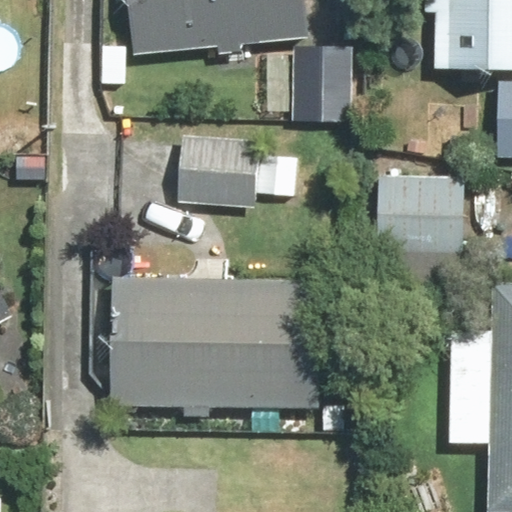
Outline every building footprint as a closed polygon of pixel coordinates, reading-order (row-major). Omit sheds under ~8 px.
[(315,0),(142,0),(147,53),(319,37),(315,0)] [(511,0),(445,0),(445,51),(511,52),(511,0)] [(363,48),(301,45),(298,121),(360,124),(363,48)] [(186,203),(265,206),(265,194),(296,195),(298,134),(188,131),(186,203)] [(479,180),(388,176),(383,281),(474,285),(479,180)] [(332,287),(123,278),(118,405),(327,414),(332,287)] [(511,511),(511,281),(507,281),(506,307),(505,330),(461,328),(456,444),(500,446),(497,511),(511,511)] [(0,342),(24,329),(0,285),(0,342)]
